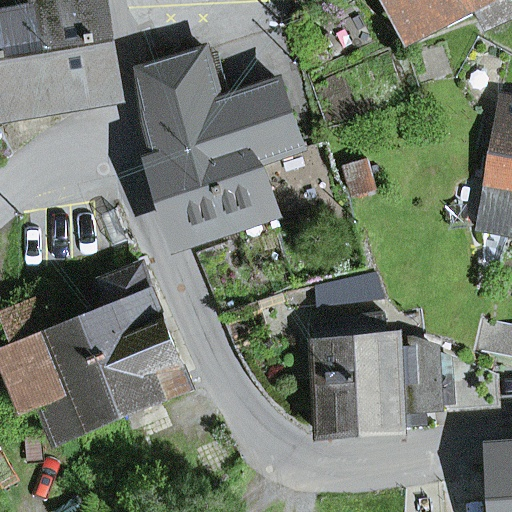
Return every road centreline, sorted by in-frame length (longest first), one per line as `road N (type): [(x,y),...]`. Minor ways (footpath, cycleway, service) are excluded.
road 1 (tertiary): [(511,435),(381,467),(284,462),(242,417),(166,262),(133,128)]
road 2 (residential): [(133,128),(45,159),(0,202)]
road 3 (tertiary): [(109,0),(133,128)]
